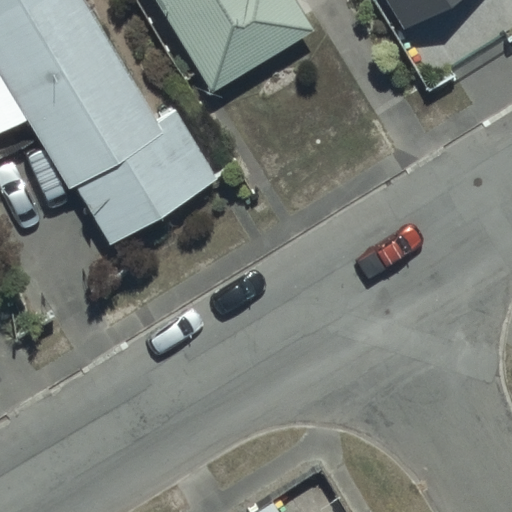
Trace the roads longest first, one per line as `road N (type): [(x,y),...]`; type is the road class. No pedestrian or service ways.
road 1 (residential): [(3,511),(357,293)]
road 2 (residential): [(357,293),(491,511)]
road 3 (residential): [(357,293),(511,198)]
